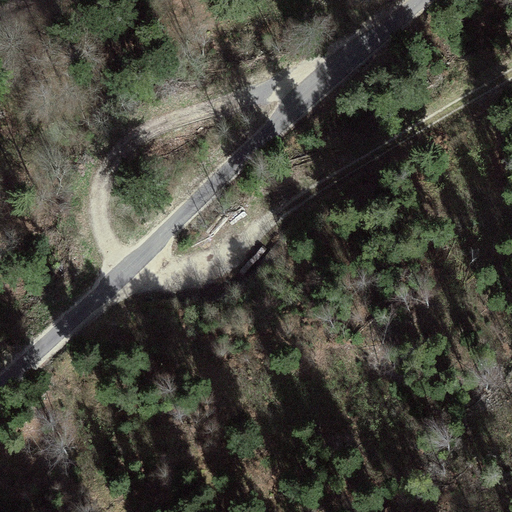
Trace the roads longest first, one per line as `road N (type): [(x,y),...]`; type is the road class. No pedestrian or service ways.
road 1 (track): [(329,82),(155,122),(103,157),(95,181),(97,235),(126,275),(157,283),(204,274),(316,181),(511,74)]
road 2 (unclassified): [(0,385),(424,0)]
